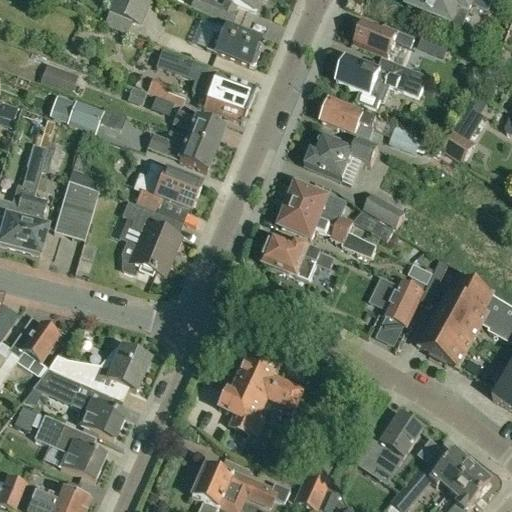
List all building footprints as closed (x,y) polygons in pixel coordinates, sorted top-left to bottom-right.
[(130,23),(140,0),(113,0),(107,14),(130,23)] [(239,8),(254,14),(260,0),(225,0),(222,7),(204,0),(194,0),(191,10),(231,26),(239,8)] [(413,0),(410,9),(451,25),(457,9),(468,14),(472,6),(487,12),(491,0),(413,0)] [(364,25),(355,48),(387,61),(395,43),(411,50),(414,41),(384,28),(382,32),(364,25)] [(257,54),(255,53),(259,43),(226,30),(221,39),(212,35),(205,52),(248,70),(249,67),(252,68),(254,67),(259,57),(257,54)] [(430,43),(426,54),(442,60),(447,50),(430,43)] [(156,71),(194,84),(190,96),(206,102),(202,113),(240,127),(242,128),(255,91),(253,90),(252,91),(214,78),(215,75),(161,56),(156,71)] [(347,61),(337,86),(360,95),(356,106),(377,114),(381,104),(371,100),(377,84),(391,90),(411,97),(419,101),(427,79),(419,76),(401,68),(396,80),(347,61)] [(47,70),(40,88),(71,100),(78,82),(47,70)] [(183,110),(185,103),(168,97),(171,89),(153,82),(147,97),(183,110)] [(104,111),(102,115),(58,98),(50,118),(68,125),(67,128),(94,139),(99,126),(121,134),(126,119),(104,111)] [(174,107),(155,100),(150,113),(169,120),(174,107)] [(374,134),(378,124),(330,104),(322,125),(356,139),(360,129),(374,134)] [(18,112),(0,106),(0,129),(11,133),(18,112)] [(186,143),(215,154),(224,132),(196,120),(195,122),(177,115),(172,128),(190,134),(186,143)] [(387,138),(393,141),(390,147),(416,157),(423,140),(391,127),(387,138)] [(454,134),(441,154),(463,168),(476,148),(470,144),(454,134)] [(215,154),(186,143),(169,136),(166,142),(152,137),(147,152),(178,164),(178,166),(206,176),(215,154)] [(352,189),(362,166),(371,170),(378,153),(357,144),(353,153),(322,140),(316,156),(313,154),(306,171),(341,185),(352,189)] [(41,173),(54,176),(61,150),(49,146),(41,173)] [(26,171),(39,174),(45,152),(31,148),(25,170),(26,171)] [(89,158),(78,155),(68,185),(91,194),(95,182),(83,178),(89,158)] [(176,178),(166,174),(166,173),(149,167),(144,180),(139,178),(133,194),(140,196),(136,206),(157,214),(161,203),(191,214),(202,187),(185,181),(186,178),(177,175),(176,178)] [(20,190),(15,189),(11,206),(0,202),(0,219),(5,220),(0,237),(0,248),(18,254),(33,200),(40,175),(39,174),(26,171),(20,190)] [(98,196),(91,194),(68,185),(53,236),(84,245),(98,196)] [(348,237),(352,226),(323,213),(328,201),(295,188),(286,211),(348,237)] [(396,233),(405,218),(373,198),(363,214),(396,233)] [(33,200),(18,254),(38,259),(46,231),(38,229),(46,204),(33,200)] [(135,280),(139,271),(163,280),(184,230),(138,211),(128,206),(122,219),(133,225),(131,231),(141,236),(136,248),(127,244),(120,258),(122,274),(135,280)] [(348,237),(286,211),(278,230),(311,244),(315,233),(331,240),(330,242),(343,248),(342,250),(372,263),(377,250),(348,237)] [(372,237),(387,246),(394,235),(379,226),(372,237)] [(264,268),(296,281),(308,286),(316,267),(330,273),(334,264),(294,248),(292,252),(273,245),(264,268)] [(428,308),(433,298),(447,269),(440,264),(433,278),(427,288),(420,304),(421,305),(428,308)] [(417,270),(412,281),(427,288),(433,278),(432,277),(425,274),(417,270)] [(511,348),(511,367),(490,403),(511,416),(511,311),(492,300),(493,298),(454,276),(448,287),(457,292),(454,299),(446,294),(416,349),(460,373),(489,319),(495,323),(488,335),(511,348)] [(403,285),(385,321),(404,331),(422,294),(403,285)] [(0,345),(9,332),(0,325),(0,307),(2,301),(0,300),(0,345)] [(31,323),(9,354),(18,361),(15,365),(32,377),(39,367),(61,337),(51,329),(48,332),(40,326),(38,328),(31,323)] [(80,388),(100,397),(107,383),(135,395),(149,364),(121,352),(120,353),(117,352),(100,369),(67,365),(57,360),(48,374),(57,378),(80,388)] [(257,421),(266,400),(295,413),(303,395),(271,380),(276,370),(249,358),(235,390),(236,390),(232,398),(227,396),(219,413),(234,420),(230,430),(249,439),(251,435),(258,438),(264,424),(257,421)] [(57,378),(48,374),(48,373),(32,392),(47,399),(57,378)] [(113,403),(100,397),(80,388),(71,408),(78,411),(77,427),(80,429),(113,445),(125,419),(109,411),(113,403)] [(22,410),(13,429),(28,436),(31,429),(38,432),(34,442),(49,450),(66,457),(59,471),(94,487),(106,460),(90,453),(95,443),(60,427),(44,420),(22,410)] [(371,438),(353,466),(371,478),(376,470),(392,480),(422,434),(398,419),(381,445),(371,438)] [(429,443),(416,459),(425,466),(438,450),(429,443)] [(450,494),(470,470),(453,455),(429,482),(428,483),(429,484),(436,491),(441,486),(450,494)] [(217,511),(218,511),(217,511),(240,511),(246,499),(270,511),(274,503),(283,507),(289,493),(274,487),(271,493),(220,470),(217,476),(205,470),(191,500),(205,506),(202,511),(217,511)] [(466,511),(489,486),(470,470),(450,494),(460,503),(455,508),(457,509),(453,511),(466,511)] [(416,498),(429,484),(428,483),(429,482),(420,474),(406,489),(405,488),(390,506),(392,508),(387,511),(406,511),(418,499),(416,498)] [(310,475),(306,483),(296,505),(311,511),(317,511),(330,484),(310,475)] [(0,492),(22,501),(28,488),(6,479),(0,492)] [(31,505),(48,511),(85,511),(89,504),(58,491),(54,501),(36,493),(31,505)] [(0,492),(0,508),(8,511),(18,511),(22,501),(0,492)] [(326,496),(319,511),(333,511),(338,501),(326,496)]
